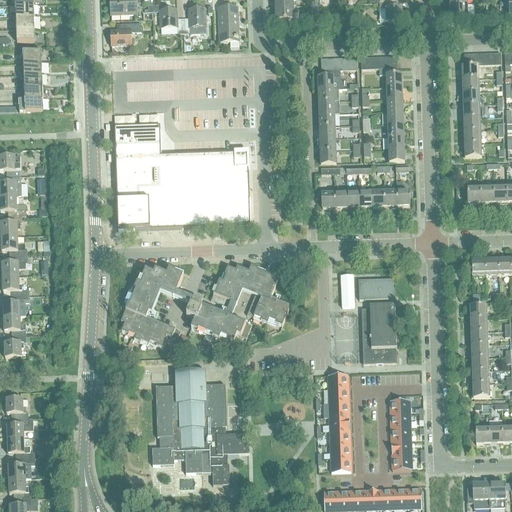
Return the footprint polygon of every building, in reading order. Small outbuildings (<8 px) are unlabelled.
[(15,0),(16,8),(34,8),(34,0),(15,0)] [(138,7),(141,6),(140,0),(110,0),(111,18),(138,17),(138,7)] [(275,0),(276,9),(297,8),(297,4),(293,4),(292,0),(275,0)] [(394,5),(380,5),(380,11),(387,11),(387,25),(402,25),(402,11),(394,11),(394,5)] [(468,7),(450,8),(451,19),(458,19),(458,27),(471,27),(471,17),(468,18),(468,7)] [(16,8),(16,20),(35,20),(34,8),(16,8)] [(297,8),(276,9),(276,23),(282,23),(282,29),(297,29),(296,21),(294,21),(294,14),(297,14),(297,8)] [(238,10),(219,11),(220,45),(230,45),(231,50),(239,50),(239,42),(239,41),(238,10)] [(189,21),(183,21),(184,36),(190,36),(190,37),(206,37),(205,11),(189,12),(189,21)] [(177,12),(161,13),(161,30),(177,30),(177,36),(184,36),(183,21),(177,22),(177,12)] [(16,20),(17,32),(35,32),(35,20),(16,20)] [(131,35),(142,35),(141,26),(122,27),(122,34),(112,34),(112,49),(132,48),(131,35)] [(35,32),(17,32),(17,44),(36,44),(35,32)] [(24,54),(24,66),(42,65),(41,53),(24,54)] [(464,57),(464,69),(479,68),(501,68),(501,56),(464,57)] [(24,66),(25,78),(42,77),(42,65),(24,66)] [(462,69),(463,82),(480,82),(479,68),(464,69),(462,69)] [(386,78),(387,90),(402,90),(402,77),(398,77),(398,71),(391,71),(385,72),(380,72),(380,78),(386,78)] [(318,80),(319,92),(334,92),(339,92),(342,92),(341,79),(340,80),(340,73),(339,73),(334,73),(327,73),(321,73),(322,80),(318,80)] [(25,78),(25,90),(43,89),(42,77),(25,78)] [(463,82),(463,96),(480,95),(480,82),(463,82)] [(25,90),(26,102),(43,101),(43,89),(25,90)] [(387,90),(387,103),(403,102),(402,90),(387,90)] [(319,92),(319,105),(339,104),(339,92),(334,92),(319,92)] [(463,96),(464,108),(481,108),(480,95),(463,96)] [(43,101),(26,102),(19,102),(20,115),(44,114),(43,101)] [(387,103),(388,115),(403,114),(403,102),(387,103)] [(319,105),(319,117),(335,117),(340,117),(339,104),(319,105)] [(464,108),(464,122),(481,121),(481,108),(464,108)] [(388,115),(388,127),(403,127),(403,114),(388,115)] [(319,117),(320,130),(335,129),(335,117),(319,117)] [(464,122),(464,134),(482,134),(481,121),(464,122)] [(388,127),(389,140),(404,139),(403,127),(388,127)] [(160,128),(115,129),(118,233),(250,228),(248,155),(161,158),(160,128)] [(320,130),(320,142),(336,142),(335,129),(320,130)] [(464,134),(465,147),(482,147),(482,134),(464,134)] [(389,140),(389,152),(404,152),(404,139),(389,140)] [(320,142),(321,154),(336,154),(336,142),(320,142)] [(482,147),(465,147),(465,161),(482,160),(482,147)] [(404,152),(389,152),(389,165),(405,164),(404,152)] [(336,154),(321,154),(321,167),(336,167),(336,154)] [(21,158),(0,158),(0,173),(7,173),(7,180),(21,179),(21,158)] [(0,185),(0,195),(0,200),(17,199),(16,191),(19,191),(19,185),(21,185),(21,179),(7,180),(7,185),(0,185)] [(396,185),(397,193),(397,209),(410,208),(409,193),(403,193),(402,184),(396,185)] [(494,189),(482,190),(482,206),(495,206),(494,189)] [(508,189),(494,189),(495,206),(508,205),(508,189)] [(482,206),(482,190),(468,190),(469,207),(482,206)] [(397,193),(384,194),(385,209),(397,209),(397,193)] [(372,194),(360,195),(360,210),(373,209),(372,194)] [(384,194),(372,194),(373,209),(385,209),(384,194)] [(335,211),(335,195),(322,196),(323,211),(335,211)] [(347,195),(335,195),(335,211),(348,210),(347,195)] [(360,195),(347,195),(348,210),(360,210),(360,195)] [(8,213),(8,220),(23,219),(27,219),(26,212),(26,206),(17,206),(17,199),(0,200),(1,213),(8,213)] [(1,225),(1,239),(18,239),(18,231),(20,231),(20,225),(23,225),(23,219),(8,220),(8,225),(1,225)] [(9,253),(9,259),(28,259),(28,252),(25,252),(25,246),(18,246),(18,239),(1,239),(2,253),(9,253)] [(2,266),(3,279),(19,279),(19,271),(26,271),(26,265),(29,265),(28,259),(9,259),(10,265),(2,266)] [(486,279),(499,278),(498,262),(485,263),(486,279)] [(499,278),(511,278),(511,262),(498,262),(499,278)] [(472,279),(486,279),(485,263),(472,263),(472,279)] [(159,291),(175,297),(179,289),(171,286),(172,282),(180,286),(184,277),(169,271),(167,277),(156,272),(154,276),(145,272),(142,279),(144,280),(141,286),(137,285),(134,292),(136,292),(130,307),(128,306),(121,325),(125,327),(122,335),(129,337),(129,336),(136,339),(134,343),(141,346),(141,344),(149,347),(150,344),(157,347),(156,348),(164,351),(167,343),(176,347),(181,335),(161,327),(159,329),(156,328),(155,331),(152,330),(154,327),(140,322),(141,320),(147,322),(151,310),(148,310),(149,307),(151,308),(152,307),(150,306),(151,304),(153,305),(159,291)] [(211,302),(230,310),(233,304),(230,303),(232,300),(235,301),(241,288),(253,293),(254,291),(257,292),(256,293),(258,294),(258,292),(260,293),(259,296),(271,300),(271,299),(279,280),(271,279),(257,273),(248,274),(235,273),(224,277),(226,277),(223,284),(219,282),(216,289),(218,289),(215,296),(213,296),(211,302)] [(11,293),(11,299),(29,299),(29,292),(22,292),(22,286),(19,286),(19,279),(3,279),(3,293),(11,293)] [(359,283),(359,303),(396,302),(395,282),(359,283)] [(275,326),(282,329),(290,308),(278,304),(277,307),(264,301),(263,304),(260,303),(261,301),(254,298),(246,318),(254,320),(254,319),(261,322),(261,323),(267,326),(269,321),(276,324),(275,326)] [(4,305),(4,320),(21,319),(20,311),(23,311),(23,305),(29,305),(29,299),(11,299),(11,305),(4,305)] [(245,340),(250,328),(231,320),(229,322),(216,317),(215,320),(213,319),(214,317),(212,316),(212,319),(209,318),(210,315),(200,311),(202,305),(193,301),(186,318),(195,321),(191,331),(198,333),(199,332),(214,338),(213,339),(220,342),(221,338),(228,340),(227,341),(234,344),(237,337),(245,340)] [(370,312),(362,312),(364,364),(364,367),(386,366),(397,366),(396,352),(397,352),(396,308),(370,309),(370,312)] [(470,309),(470,322),(487,321),(487,308),(470,309)] [(12,333),(12,339),(26,339),(26,327),(21,327),(21,319),(4,320),(5,333),(12,333)] [(470,322),(471,335),(488,335),(487,321),(470,322)] [(471,335),(471,348),(488,348),(488,335),(471,335)] [(26,339),(12,339),(12,345),(5,345),(5,360),(22,359),(22,351),(24,351),(24,345),(27,345),(26,339)] [(471,348),(472,361),(489,361),(488,348),(471,348)] [(472,361),(472,374),(489,374),(489,361),(472,361)] [(174,463),(185,462),(186,476),(203,476),(203,474),(212,474),(213,488),(230,487),(229,467),(228,467),(228,464),(228,463),(239,462),(240,463),(250,463),(249,443),(223,444),(223,436),(226,436),(227,436),(227,435),(226,435),(225,389),(226,389),(226,387),(223,387),(223,388),(206,388),(206,373),(175,374),(176,389),(156,390),(158,440),(160,440),(160,451),(152,451),(153,469),(174,468),(174,463)] [(472,374),(473,387),(490,386),(489,374),(472,374)] [(348,378),(328,378),(329,393),(348,392),(348,378)] [(490,386),(473,387),(473,400),(490,399),(490,386)] [(348,392),(329,393),(329,406),(349,406),(348,392)] [(15,416),(15,422),(28,422),(28,421),(28,415),(26,415),(25,409),(23,409),(22,401),(7,402),(7,416),(15,416)] [(410,403),(390,404),(391,418),(410,417),(410,403)] [(349,406),(329,406),(330,420),(349,420),(349,406)] [(410,417),(391,418),(391,432),(411,431),(410,417)] [(330,434),(350,433),(349,420),(330,420),(330,434)] [(7,428),(8,442),(24,442),(24,433),(33,433),(33,421),(28,421),(28,422),(15,422),(15,428),(7,428)] [(511,428),(502,429),(503,445),(511,444),(511,428)] [(490,446),(489,429),(476,430),(477,446),(490,446)] [(502,429),(489,429),(490,446),(503,445),(502,429)] [(411,431),(391,432),(391,446),(411,445),(411,431)] [(350,433),(330,434),(330,448),(350,447),(350,433)] [(16,456),(16,462),(35,461),(34,454),(30,454),(29,442),(24,442),(8,442),(8,456),(16,456)] [(411,445),(391,446),(392,459),(412,459),(411,445)] [(350,447),(330,448),(331,462),(351,461),(350,447)] [(412,459),(392,459),(392,474),(412,473),(412,459)] [(9,468),(9,482),(25,482),(31,481),(30,468),(35,468),(35,461),(16,462),(16,468),(9,468)] [(351,461),(331,462),(331,476),(351,475),(351,461)] [(17,496),(17,502),(31,502),(31,501),(31,494),(28,495),(28,489),(25,489),(25,482),(9,482),(10,496),(17,496)] [(499,487),(489,487),(490,510),(505,509),(504,485),(499,485),(499,487)] [(490,510),(489,487),(479,487),(479,486),(473,486),(473,488),(468,488),(468,505),(473,505),(474,511),(490,510)] [(408,491),(409,511),(422,511),(421,491),(408,491)] [(407,492),(393,493),(393,511),(402,511),(408,511),(407,492)] [(380,511),(379,493),(366,494),(366,511),(380,511)] [(393,511),(393,493),(379,493),(380,511),(393,511)] [(338,511),(338,494),(324,495),(324,511),(338,511)] [(352,511),(352,494),(338,494),(338,511),(352,511)] [(366,511),(366,494),(352,494),(352,511),(366,511)] [(31,502),(17,502),(18,508),(10,508),(9,511),(38,511),(38,501),(31,501),(31,502)]
